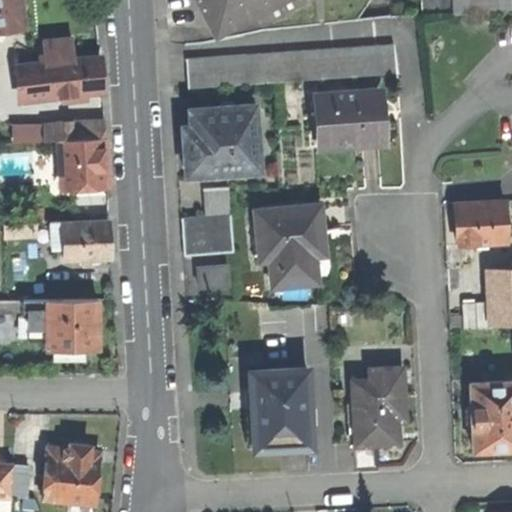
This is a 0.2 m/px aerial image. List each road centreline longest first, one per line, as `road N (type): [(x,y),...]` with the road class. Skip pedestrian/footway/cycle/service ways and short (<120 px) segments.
road 1 (residential): [(152,395),(128,0)]
road 2 (residential): [(441,483),(422,187)]
road 3 (residential): [(147,499),(441,483)]
road 4 (residential): [(0,392),(152,395)]
